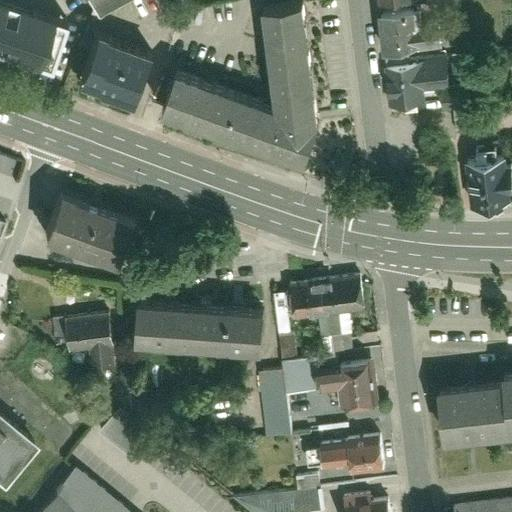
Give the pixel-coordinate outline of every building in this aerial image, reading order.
[(129,0),(90,0),(99,16),(129,0)] [(303,0),(264,0),(261,0),(272,100),(174,64),(158,105),(301,157),(316,116),(303,0)] [(0,55),(47,71),(63,24),(0,2),(0,55)] [(381,8),(385,51),(444,46),(442,28),(414,31),(413,22),(424,21),(422,4),(381,8)] [(91,30),(74,81),(132,101),(150,50),(91,30)] [(389,58),(393,103),(426,100),(425,85),(449,83),(447,53),(389,58)] [(452,87),(441,88),(443,106),(471,103),(468,81),(452,83),(452,87)] [(507,161),(467,163),(469,204),(509,202),(507,161)] [(119,259),(133,219),(61,194),(47,233),(119,259)] [(367,304),(364,275),(298,284),(302,312),(367,304)] [(139,338),(264,342),(266,302),(140,298),(139,338)] [(116,362),(112,311),(67,314),(69,347),(89,346),(90,364),(116,362)] [(342,406),(375,401),(369,358),(316,366),(319,385),(339,382),(342,406)] [(432,383),(439,438),(511,429),(511,367),(497,369),(498,376),(432,383)] [(122,401),(99,422),(124,449),(147,428),(122,401)] [(0,417),(0,481),(31,444),(0,417)] [(386,465),(381,433),(326,441),(329,462),(352,459),(353,469),(386,465)] [(135,511),(76,464),(38,511),(135,511)] [(511,511),(511,491),(448,499),(449,511),(511,511)] [(351,511),(394,511),(392,494),(350,499),(351,511)]
